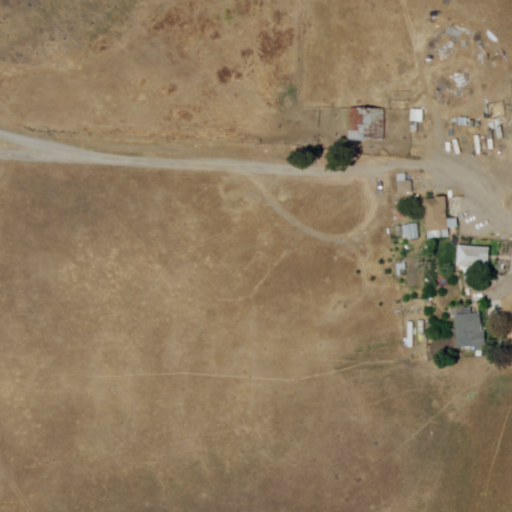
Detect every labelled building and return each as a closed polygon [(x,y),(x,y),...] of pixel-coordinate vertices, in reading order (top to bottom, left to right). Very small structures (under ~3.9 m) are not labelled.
[(392,111),(391,91),(399,91),(399,104),(398,104),(398,111),(392,111)] [(351,141),(352,109),(387,109),(387,142),(351,141)] [(414,122),(415,110),(427,111),(426,123),(414,122)] [(414,181),(415,193),(402,195),(400,183),(414,181)] [(398,203),(418,197),(420,201),(400,208),(398,203)] [(428,200),(439,199),(439,198),(450,197),(452,220),(461,219),(462,228),(452,229),(453,238),(432,240),(428,200)] [(412,209),(413,217),(402,219),(400,211),(412,209)] [(412,226),(420,225),(422,240),(413,241),(412,226)] [(462,247),(494,249),(493,269),(461,267),(462,247)] [(454,319),(454,308),(465,307),(468,310),(474,309),(475,315),(483,314),(485,333),(488,333),(490,347),(460,350),(457,319),(454,319)]
